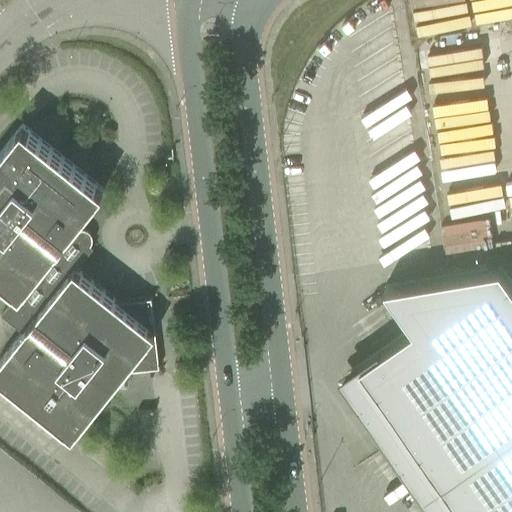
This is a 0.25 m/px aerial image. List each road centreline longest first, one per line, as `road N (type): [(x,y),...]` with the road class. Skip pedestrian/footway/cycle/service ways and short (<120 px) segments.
road 1 (tertiary): [(192,0),(226,392)]
road 2 (tertiary): [(284,387),(243,43),(262,0)]
road 3 (tertiary): [(297,511),(284,387)]
road 4 (tertiary): [(226,392),(240,511)]
